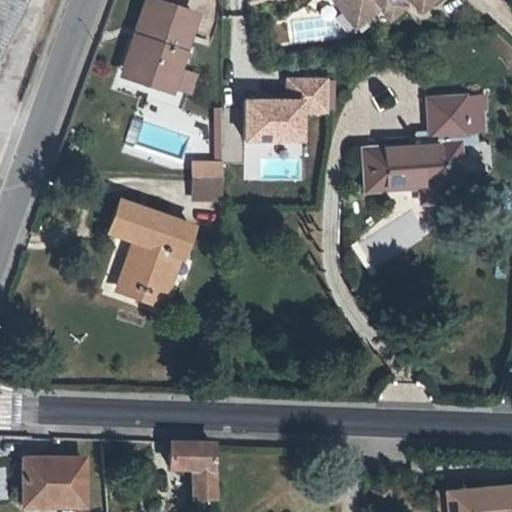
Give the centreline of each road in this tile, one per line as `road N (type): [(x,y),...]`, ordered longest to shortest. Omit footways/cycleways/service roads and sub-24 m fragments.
road 1 (secondary): [(0,408),(511,429)]
road 2 (residential): [(0,248),(87,0)]
